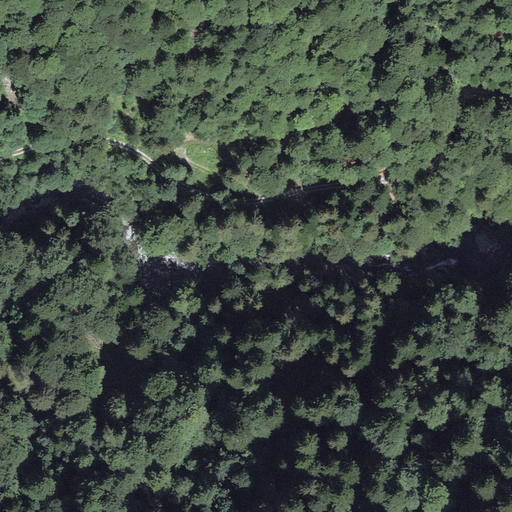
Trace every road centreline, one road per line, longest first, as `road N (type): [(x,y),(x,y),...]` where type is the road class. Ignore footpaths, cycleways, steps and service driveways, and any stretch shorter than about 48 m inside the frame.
road 1 (unclassified): [(511,103),(469,91),(452,98),(445,148),(426,168),(251,205),(203,197),(130,146),(99,136),(0,158)]
road 2 (track): [(278,201),(198,166),(193,151),(301,130),(341,111),(376,110),(385,87),(377,35),(391,0)]
